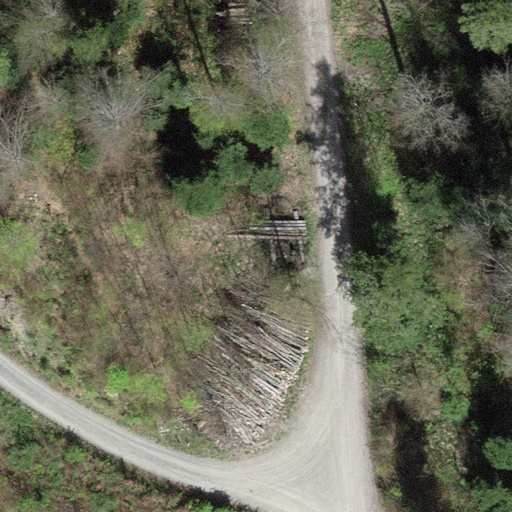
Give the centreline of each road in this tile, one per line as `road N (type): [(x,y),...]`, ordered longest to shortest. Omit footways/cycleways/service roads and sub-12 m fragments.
road 1 (track): [(306,0),(344,470)]
road 2 (track): [(0,373),(54,420),(222,479),(344,470)]
